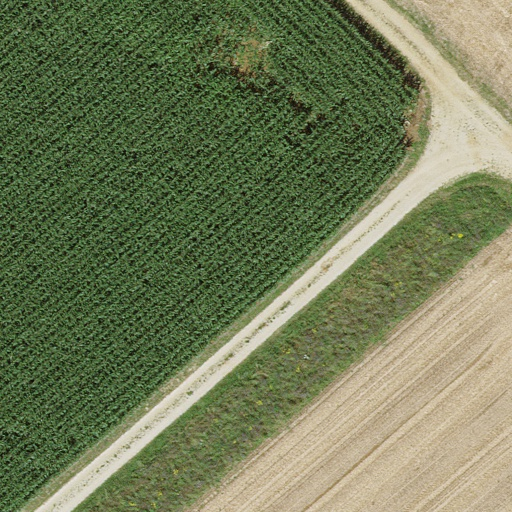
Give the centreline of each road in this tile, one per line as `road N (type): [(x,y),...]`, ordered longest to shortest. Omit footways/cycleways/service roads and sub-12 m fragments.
road 1 (track): [(34,511),(473,127)]
road 2 (track): [(349,0),(511,164)]
